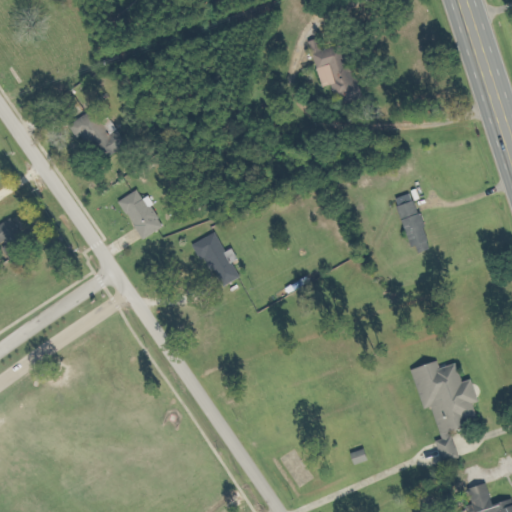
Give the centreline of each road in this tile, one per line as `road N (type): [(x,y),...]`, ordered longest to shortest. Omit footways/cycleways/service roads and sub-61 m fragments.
road 1 (residential): [(279,511),(0,104)]
road 2 (residential): [(0,387),(130,295)]
road 3 (trunk): [(511,142),(465,0)]
road 4 (residential): [(114,271),(0,350)]
